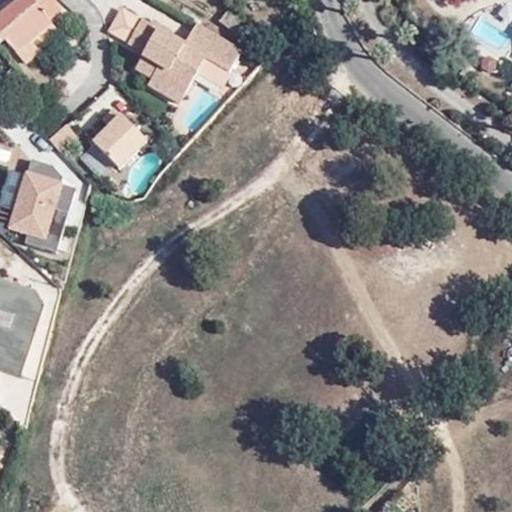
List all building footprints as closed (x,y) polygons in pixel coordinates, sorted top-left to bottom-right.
[(16,55),(52,26),(49,22),(60,13),(50,0),(24,0),(0,18),(0,43),(2,46),(6,41),(16,55)] [(238,39),(249,25),(230,10),(219,24),(238,39)] [(110,36),(146,57),(147,56),(151,50),(135,39),(144,24),(123,13),(110,36)] [(207,63),(230,77),(242,55),(198,29),(186,50),(182,57),(175,52),(179,46),(144,24),(135,39),(151,50),(147,56),(146,57),(141,66),(157,75),(153,81),(185,101),(199,76),(207,63)] [(60,37),(52,26),(16,55),(25,66),(60,37)] [(182,57),(186,50),(179,46),(175,52),(182,57)] [(223,91),(230,77),(207,63),(199,76),(223,91)] [(138,72),(153,81),(157,75),(141,66),(138,72)] [(182,106),(185,101),(153,81),(150,87),(182,106)] [(113,130),(97,146),(121,171),(149,144),(117,111),(105,123),(113,130)] [(64,181),(26,170),(8,229),(46,240),(64,181)] [(0,367),(20,373),(43,302),(37,290),(0,278),(0,367)]
